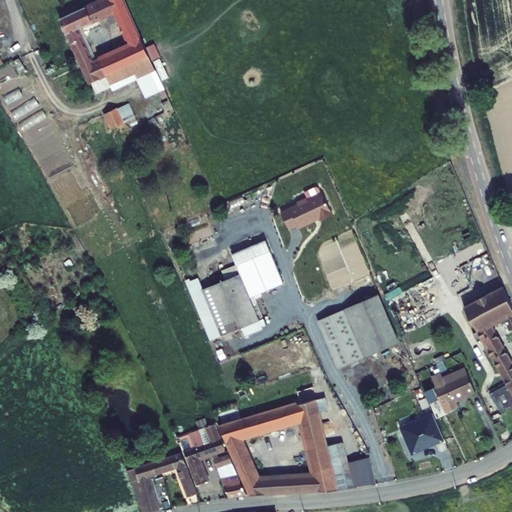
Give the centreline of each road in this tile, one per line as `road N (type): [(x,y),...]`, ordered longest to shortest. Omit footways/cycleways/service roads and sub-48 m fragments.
road 1 (residential): [(201,511),(422,486),(511,452)]
road 2 (tertiary): [(439,0),(471,146),(511,269)]
